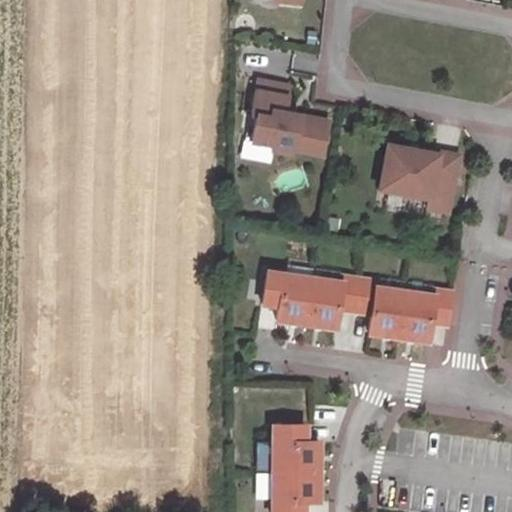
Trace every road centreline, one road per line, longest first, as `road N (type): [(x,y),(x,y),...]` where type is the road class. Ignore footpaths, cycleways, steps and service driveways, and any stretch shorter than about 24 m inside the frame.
road 1 (residential): [(500,121),(349,91),(334,60),(343,0)]
road 2 (residential): [(347,511),(359,428),(382,376)]
road 3 (residential): [(479,249),(500,121)]
road 4 (residential): [(382,376),(258,355)]
road 5 (residential): [(511,22),(390,0)]
road 6 (residential): [(459,394),(476,274)]
